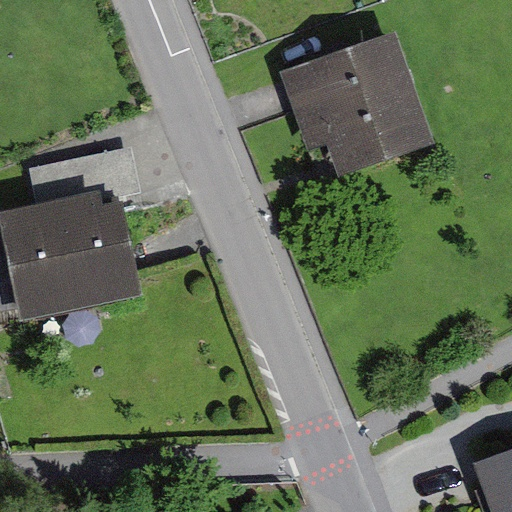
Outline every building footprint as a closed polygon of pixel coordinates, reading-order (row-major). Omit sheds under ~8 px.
[(321,144),(339,138),(350,171),(439,139),(404,38),(297,76),(321,144)] [(138,149),(40,169),(49,211),(104,200),(147,191),(138,149)] [(128,203),(106,207),(104,200),(49,211),(8,219),(25,304),(28,319),(147,295),(128,203)] [(0,308),(25,304),(8,219),(0,220),(0,308)] [(511,511),(511,454),(490,463),(508,511),(511,511)]
